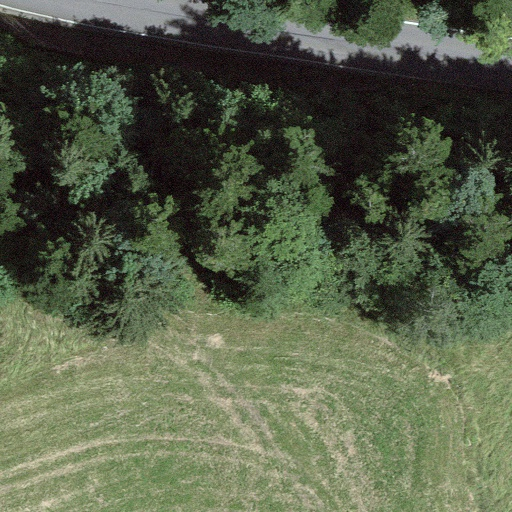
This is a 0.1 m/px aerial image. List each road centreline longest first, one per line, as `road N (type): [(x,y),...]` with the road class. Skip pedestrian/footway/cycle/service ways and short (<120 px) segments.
road 1 (tertiary): [(90,0),(511,65)]
road 2 (track): [(301,511),(228,398),(155,319),(42,274),(0,266)]
